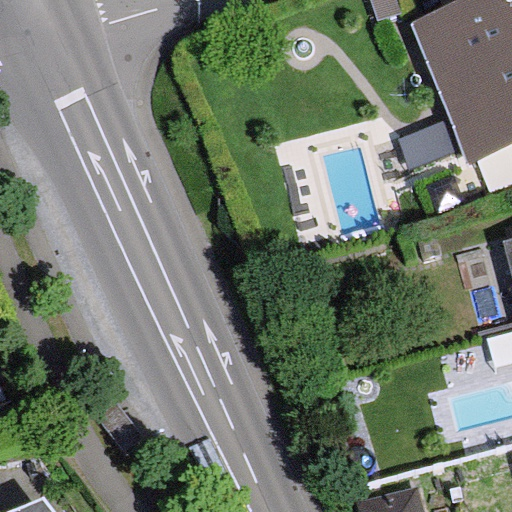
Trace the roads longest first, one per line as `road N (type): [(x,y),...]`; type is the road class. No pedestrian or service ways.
road 1 (secondary): [(42,19),(262,511)]
road 2 (track): [(0,242),(77,437),(132,511)]
road 3 (unclassified): [(42,19),(161,0)]
